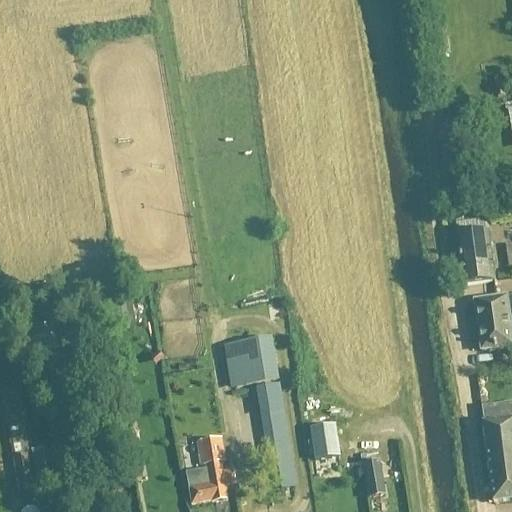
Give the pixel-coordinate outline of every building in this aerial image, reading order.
[(494,285),(487,236),(457,240),(464,289),(494,285)] [(474,305),(481,355),(511,350),(511,345),(506,301),(474,305)] [(277,386),(270,343),(222,350),(229,393),(277,386)] [(1,392),(13,460),(26,458),(14,389),(1,392)] [(493,507),(511,504),(511,423),(482,427),(493,507)] [(337,461),(333,429),(309,433),(314,464),(337,461)] [(205,473),(185,476),(191,509),(226,503),(223,489),(228,488),(225,475),(221,476),(219,465),(224,464),(220,442),(197,446),(200,468),(204,468),(205,473)] [(32,493),(26,458),(10,461),(16,497),(32,493)] [(368,502),(384,499),(378,464),(362,467),(368,502)]
